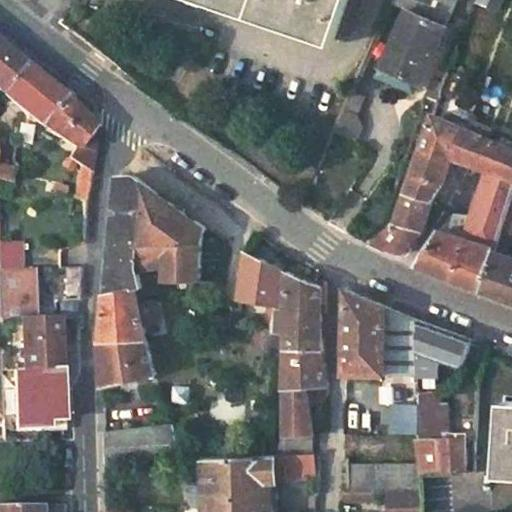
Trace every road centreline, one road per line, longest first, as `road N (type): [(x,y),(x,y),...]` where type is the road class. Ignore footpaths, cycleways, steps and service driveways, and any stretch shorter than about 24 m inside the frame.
road 1 (residential): [(89,511),(88,383),(104,176),(126,111)]
road 2 (unknown): [(386,0),(359,71),(336,87),(110,2)]
road 3 (tertiary): [(341,255),(126,111)]
road 4 (residential): [(332,511),(341,255)]
road 5 (tertiary): [(511,324),(341,255)]
road 6 (tertiary): [(126,111),(0,13)]
